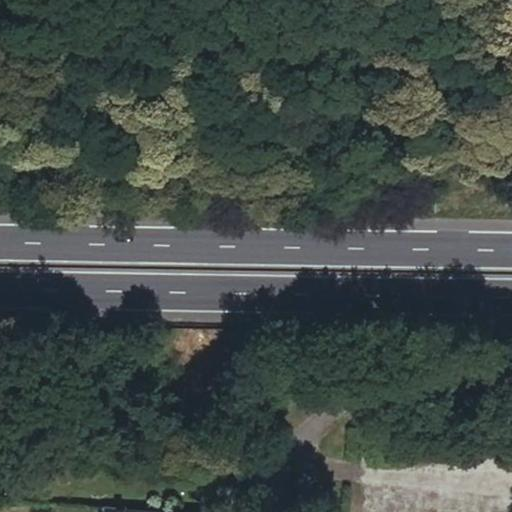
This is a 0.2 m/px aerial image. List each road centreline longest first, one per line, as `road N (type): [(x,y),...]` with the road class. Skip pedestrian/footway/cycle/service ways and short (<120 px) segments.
road 1 (trunk): [(0,292),(511,300)]
road 2 (trunk): [(511,251),(0,244)]
